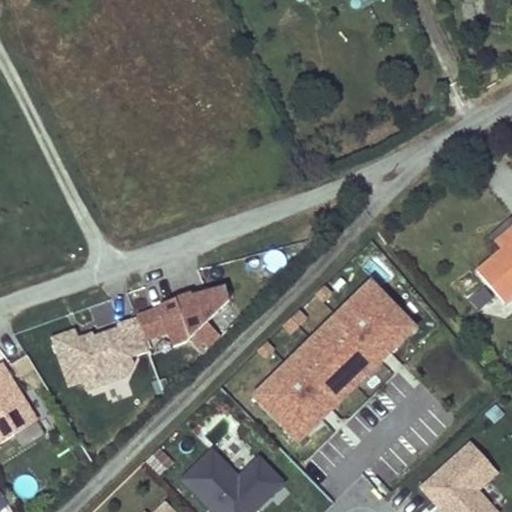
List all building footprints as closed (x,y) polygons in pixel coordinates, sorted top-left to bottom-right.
[(488,237),(501,252),(511,242),(511,221),(510,220),(488,237)] [(511,242),(501,252),(477,273),(504,305),(511,297),(511,242)] [(420,331),(371,283),(254,398),(303,447),(420,331)] [(334,294),(327,286),(317,295),(325,303),(334,294)] [(226,290),(200,296),(177,304),(189,337),(192,344),(199,341),(209,352),(223,339),(242,321),(230,309),(226,290)] [(177,304),(141,317),(152,350),(153,350),(171,343),(174,350),(192,344),(189,337),(177,304)] [(309,320),(301,312),(285,329),(293,337),(309,320)] [(130,375),(136,363),(135,361),(133,357),(152,350),(141,317),(123,324),(124,327),(97,337),(96,334),(81,339),(78,330),(57,338),(73,384),(88,378),(91,388),(130,375)] [(276,352),(268,344),(257,354),(264,362),(276,352)] [(2,368),(0,368),(0,445),(35,426),(2,368)] [(503,476),(472,443),(419,491),(438,511),(497,511),(482,496),(503,476)] [(233,472),(209,447),(177,480),(205,511),(259,511),(286,488),(253,455),(233,472)] [(170,511),(155,498),(138,509),(134,511),(170,511)]
